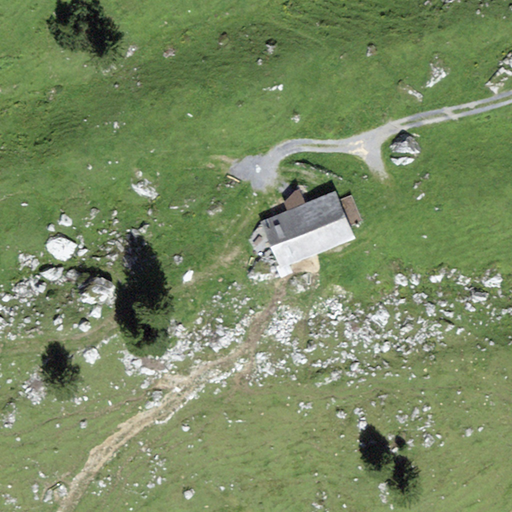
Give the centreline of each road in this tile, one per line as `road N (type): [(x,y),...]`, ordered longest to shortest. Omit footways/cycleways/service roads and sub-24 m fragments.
road 1 (track): [(0,355),(98,334),(182,294),(226,249),(269,184)]
road 2 (track): [(511,99),(371,139),(295,148),(271,167),(269,184)]
